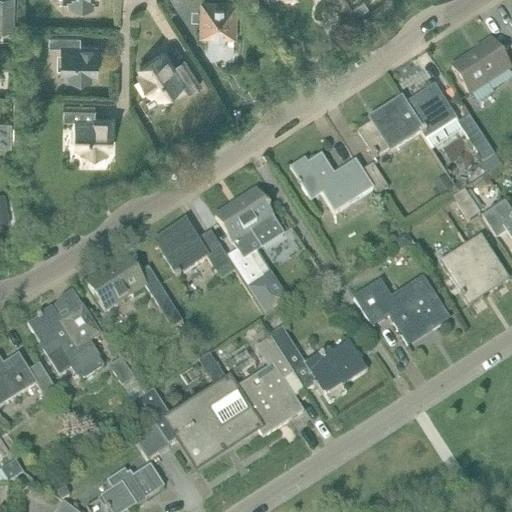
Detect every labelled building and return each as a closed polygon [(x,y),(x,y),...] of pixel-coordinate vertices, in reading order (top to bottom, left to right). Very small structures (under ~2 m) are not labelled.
[(0,0),(0,29),(11,30),(11,0),(0,0)] [(199,5),(198,38),(232,39),(232,6),(199,5)] [(49,34),(48,46),(56,46),(57,34),(49,34)] [(480,55),(453,73),(470,100),(472,99),(478,109),(495,99),(489,89),(511,74),(492,44),(478,53),(480,55)] [(67,75),(67,79),(90,80),(91,75),(95,75),(96,47),(61,46),(60,75),(67,75)] [(142,73),(138,75),(154,101),(182,83),(166,58),(159,61),(157,57),(139,69),(142,73)] [(184,87),(188,94),(199,87),(195,80),(184,87)] [(278,81),(268,86),(273,97),(284,91),(278,81)] [(483,165),(494,158),(469,120),(458,127),(434,90),(404,109),(432,154),(463,134),(483,165)] [(390,151),(392,156),(421,137),(401,104),(370,124),(372,127),(358,136),(374,161),(390,151)] [(63,107),(63,119),(71,120),(71,107),(63,107)] [(81,148),(81,153),(105,153),(105,149),(110,149),(110,120),(75,120),(74,148),(81,148)] [(374,194),(362,176),(361,175),(355,166),(334,180),(318,156),(290,174),(310,205),(321,199),(334,219),(374,194)] [(362,176),(374,194),(377,199),(389,191),(373,167),(361,175),(362,176)] [(452,191),(445,178),(433,186),(441,198),(452,191)] [(479,196),(491,188),(486,179),(473,187),(479,196)] [(480,216),(479,215),(465,192),(452,200),(468,224),(480,216)] [(256,196),(215,221),(238,257),(228,264),(264,320),(284,307),(268,281),(264,284),(249,261),(283,240),(268,215),(270,213),(268,210),(265,211),(256,196)] [(511,216),(505,206),(483,220),(497,242),(507,236),(511,244),(511,216)] [(184,226),(153,245),(176,281),(207,261),(220,282),(233,274),(210,237),(197,246),(184,226)] [(480,240),(440,266),(468,310),(508,284),(480,240)] [(398,241),(395,250),(405,254),(408,245),(398,241)] [(127,263),(87,289),(103,315),(144,289),(154,304),(152,305),(171,333),(181,326),(147,273),(137,279),(127,263)] [(380,287),(355,303),(374,332),(390,321),(408,348),(448,323),(422,283),(405,295),(408,299),(394,309),(380,287)] [(51,315),(27,329),(59,380),(71,372),(80,386),(103,372),(88,348),(99,341),(82,314),(59,328),(51,315)] [(270,340),(272,343),(284,362),(296,354),(282,332),(270,340)] [(294,377),(284,362),(272,343),(257,352),(270,372),(234,395),(233,396),(258,434),(257,434),(263,443),(303,417),(283,384),(294,377)] [(332,357),(329,353),(305,368),(318,388),(316,389),(323,399),(340,388),(342,391),(368,375),(349,346),(332,357)] [(284,362),(294,377),(305,396),(316,389),(318,388),(305,368),(296,354),(284,362)] [(209,357),(197,364),(205,377),(217,369),(209,357)] [(134,406),(138,402),(145,398),(121,361),(109,369),(122,390),(123,389),(134,406)] [(0,364),(0,410),(35,388),(44,402),(55,395),(39,370),(29,376),(23,366),(7,376),(0,364)] [(189,369),(177,377),(182,385),(194,377),(189,369)] [(235,449),(257,434),(258,434),(233,396),(234,395),(229,387),(172,423),(154,395),(139,404),(155,430),(166,446),(176,440),(187,457),(197,451),(205,465),(224,452),(222,449),(229,445),(231,448),(233,449),(235,449)] [(166,446),(155,430),(134,443),(147,464),(168,450),(167,448),(166,446)] [(16,463),(0,473),(0,485),(9,485),(24,475),(16,463)] [(132,511),(164,492),(151,470),(133,481),(131,477),(128,479),(125,475),(87,499),(94,511),(132,511)] [(20,479),(11,488),(19,495),(28,486),(20,479)] [(65,490),(56,493),(61,505),(70,502),(65,490)]
